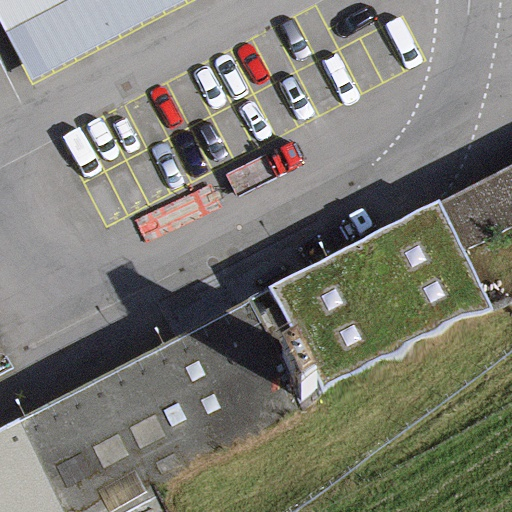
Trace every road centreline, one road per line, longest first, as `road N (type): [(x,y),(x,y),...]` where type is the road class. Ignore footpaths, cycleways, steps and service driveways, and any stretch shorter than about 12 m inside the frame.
road 1 (unknown): [(0,269),(149,229),(450,112)]
road 2 (unknown): [(212,0),(51,76),(0,112)]
